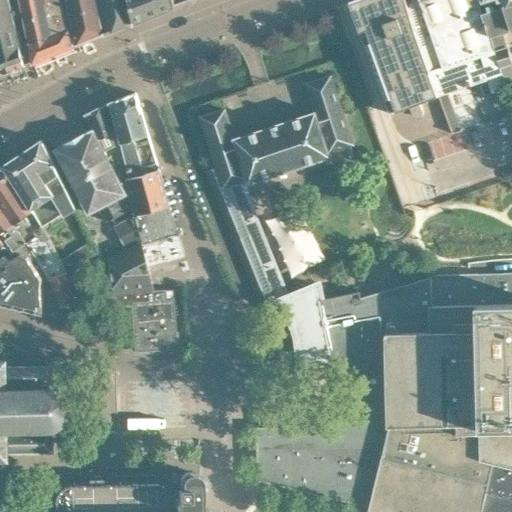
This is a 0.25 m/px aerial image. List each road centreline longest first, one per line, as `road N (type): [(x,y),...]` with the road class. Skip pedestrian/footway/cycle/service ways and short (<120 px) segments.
road 1 (unclassified): [(275,0),(89,76),(0,125)]
road 2 (unclassified): [(342,0),(418,210)]
